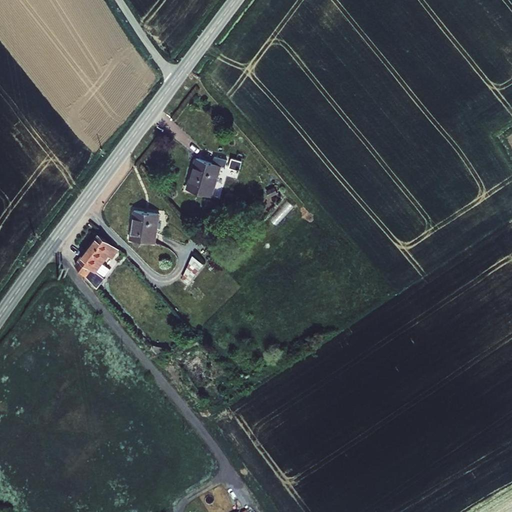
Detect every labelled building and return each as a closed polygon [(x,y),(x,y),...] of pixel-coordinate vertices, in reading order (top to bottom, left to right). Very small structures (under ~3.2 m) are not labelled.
[(213,162),(196,157),(187,188),(213,196),(223,165),(226,166),(228,160),(215,156),(213,162)] [(243,161),(232,157),(229,167),(240,171),(243,161)] [(276,186),(267,190),(270,197),(279,193),(276,186)] [(157,243),(160,213),(134,209),(130,239),(157,243)] [(79,259),(75,264),(97,288),(106,277),(105,276),(97,271),(104,263),(109,256),(113,258),(120,249),(99,233),(79,259)] [(204,264),(193,255),(183,278),(188,283),(204,264)] [(97,271),(105,276),(111,269),(104,263),(97,271)]
